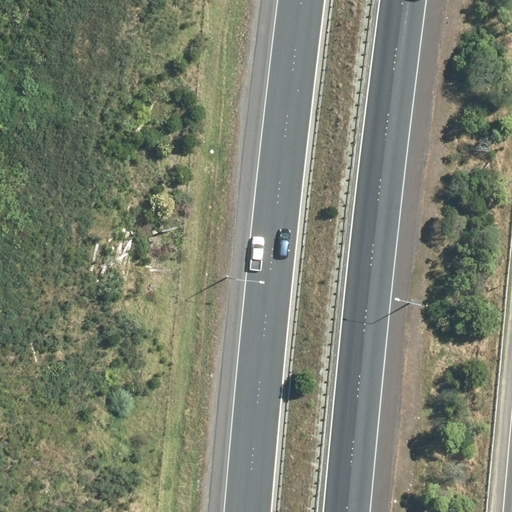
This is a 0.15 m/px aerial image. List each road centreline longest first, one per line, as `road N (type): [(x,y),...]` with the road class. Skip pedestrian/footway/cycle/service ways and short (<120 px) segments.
road 1 (motorway): [(404,0),(347,511)]
road 2 (motorway): [(248,511),(301,0)]
